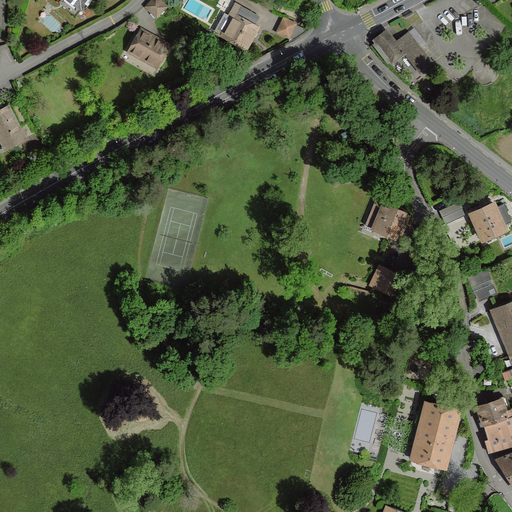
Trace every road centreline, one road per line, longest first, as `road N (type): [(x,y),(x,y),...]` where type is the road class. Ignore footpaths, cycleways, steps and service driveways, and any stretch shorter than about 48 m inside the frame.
road 1 (residential): [(431,119),(407,153),(406,180),(445,249),(471,408),(481,448),(500,476)]
road 2 (secondary): [(0,212),(337,36)]
road 3 (residential): [(0,77),(138,0)]
road 4 (tertiary): [(337,36),(431,119)]
